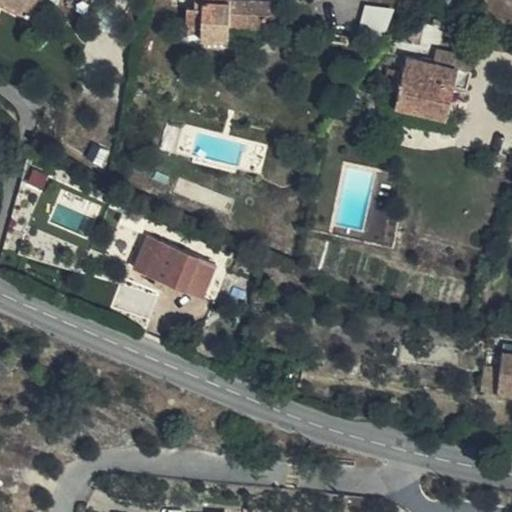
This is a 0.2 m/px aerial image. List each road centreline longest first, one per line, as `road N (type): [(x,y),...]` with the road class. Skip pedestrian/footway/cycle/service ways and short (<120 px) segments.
road 1 (tertiary): [(411,449),(166,362),(0,289)]
road 2 (unclassified): [(66,511),(65,496),(88,464),(136,459),(375,478),(399,469),(411,449)]
road 3 (unknown): [(9,293),(44,145)]
